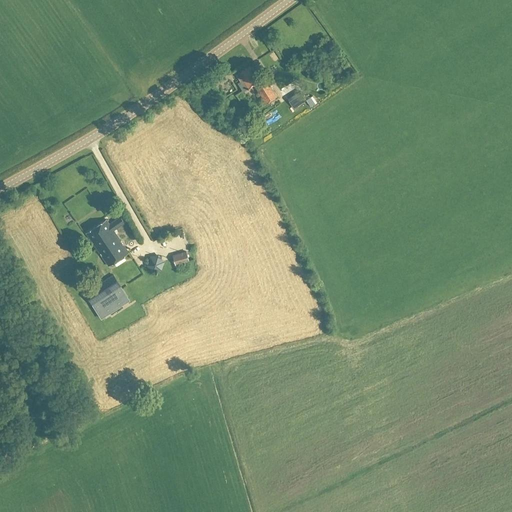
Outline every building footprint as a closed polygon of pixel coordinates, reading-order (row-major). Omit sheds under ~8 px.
[(266,104),(277,97),(265,77),(259,81),(250,66),(236,75),(241,82),(238,83),(243,92),(254,85),(266,104)] [(301,92),(288,100),(294,108),(306,100),(301,92)] [(317,102),(313,95),(306,100),(310,106),(317,102)] [(87,233),(109,266),(129,252),(114,230),(124,223),(121,218),(110,225),(106,219),(87,233)] [(176,266),(189,262),(187,251),(173,254),(176,266)] [(162,270),(164,261),(159,253),(149,255),(146,264),(152,272),(162,270)] [(101,316),(129,298),(113,275),(86,292),(101,316)]
